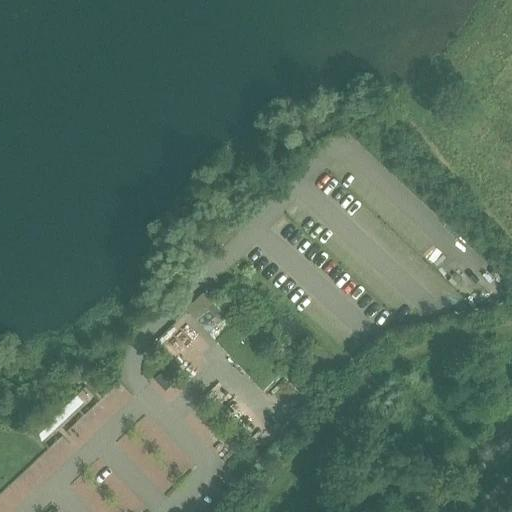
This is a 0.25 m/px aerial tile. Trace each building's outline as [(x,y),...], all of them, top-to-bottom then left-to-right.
[(347,193),(343,208),(356,211),(360,196),(347,193)] [(404,235),(395,231),(399,222),(389,218),(392,210),(388,208),(385,216),(373,211),(363,234),(399,249),(404,235)] [(283,289),(292,277),(275,264),(266,277),(283,289)] [(358,275),(368,285),(377,276),(368,266),(358,275)] [(448,314),(464,326),(474,314),(458,302),(448,314)] [(413,333),(424,324),(412,309),(401,317),(413,333)] [(206,357),(215,347),(194,328),(185,338),(206,357)] [(362,346),(350,355),(356,364),(369,355),(362,346)] [(211,423),(200,433),(212,447),(223,436),(211,423)] [(219,452),(238,478),(250,469),(231,443),(219,452)] [(173,501),(184,489),(169,475),(158,487),(173,501)] [(96,511),(117,511),(99,489),(86,499),(96,511)]
